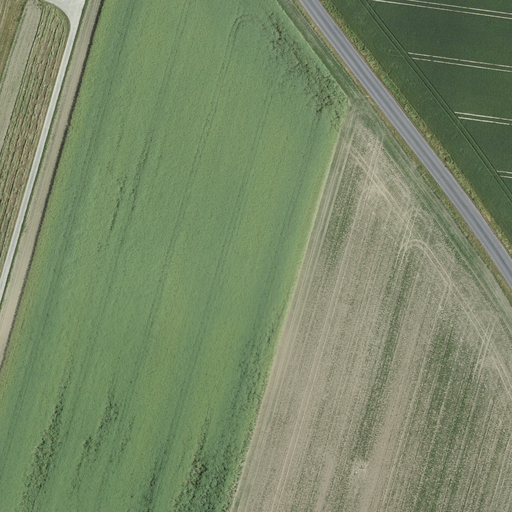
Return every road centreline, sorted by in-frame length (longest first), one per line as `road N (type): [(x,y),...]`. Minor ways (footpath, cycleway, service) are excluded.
road 1 (tertiary): [(511,274),(308,0)]
road 2 (track): [(79,0),(0,281)]
